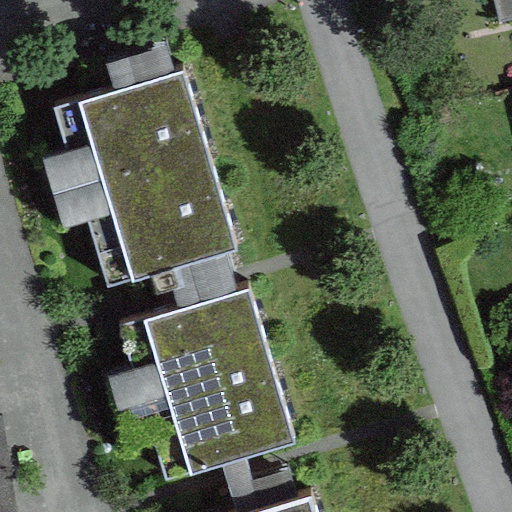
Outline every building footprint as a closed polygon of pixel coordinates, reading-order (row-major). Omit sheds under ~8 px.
[(511,0),(490,0),(511,89),(511,0)] [(94,108),(121,192),(213,163),(186,79),(94,108)] [(121,192),(148,278),(240,249),(213,163),(121,192)] [(158,328),(181,399),(270,370),(247,300),(158,328)] [(181,399),(204,470),(293,441),(270,370),(181,399)] [(317,511),(314,502),(282,511),(317,511)]
